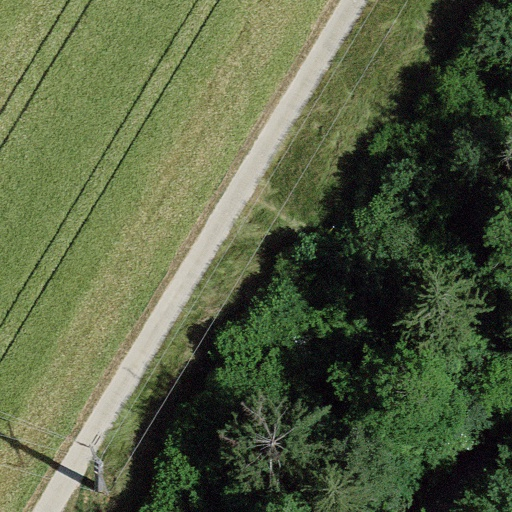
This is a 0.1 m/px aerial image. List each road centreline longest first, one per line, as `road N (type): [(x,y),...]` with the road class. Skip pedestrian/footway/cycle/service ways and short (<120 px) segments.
road 1 (track): [(43,511),(235,192)]
road 2 (track): [(235,192),(351,0)]
